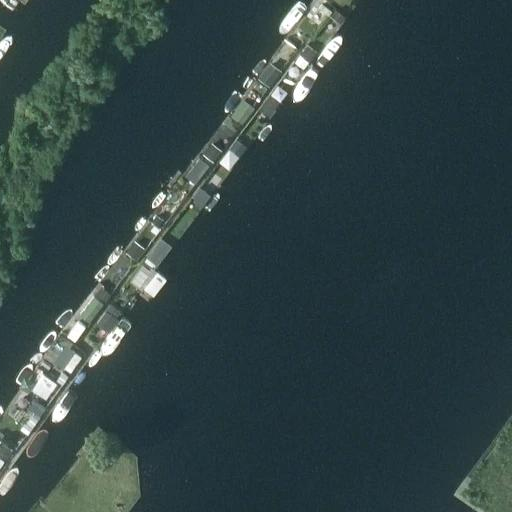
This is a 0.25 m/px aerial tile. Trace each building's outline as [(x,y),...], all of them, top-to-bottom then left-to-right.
[(335,9),(329,16),(340,24),(345,17),(335,9)] [(306,44),(299,53),(310,61),(317,52),(306,44)] [(300,57),(296,62),(304,69),(308,64),(300,57)] [(267,65),(257,78),(269,87),(278,74),(267,65)] [(269,95),(261,105),(272,113),(279,103),(269,95)] [(242,100),(230,116),(242,125),(254,109),(242,100)] [(236,139),(229,149),(239,156),(246,147),(236,139)] [(211,143),(202,155),(212,162),(221,151),(211,143)] [(199,158),(191,168),(201,175),(208,165),(199,158)] [(199,187),(192,197),(195,199),(193,201),(201,207),(210,195),(199,187)] [(156,215),(151,222),(158,227),(163,220),(156,215)] [(134,241),(126,253),(135,260),(144,248),(134,241)] [(153,249),(146,258),(157,266),(163,256),(153,249)] [(101,287),(96,295),(105,302),(111,294),(101,287)] [(110,303),(96,324),(109,333),(119,319),(116,317),(121,311),(110,303)] [(62,372),(56,380),(62,385),(68,377),(62,372)] [(32,401),(28,408),(39,417),(44,410),(32,401)] [(32,415),(26,423),(32,428),(38,420),(32,415)] [(25,424),(21,430),(27,435),(32,428),(25,424)] [(4,445),(0,449),(0,451),(7,457),(12,450),(4,445)]
